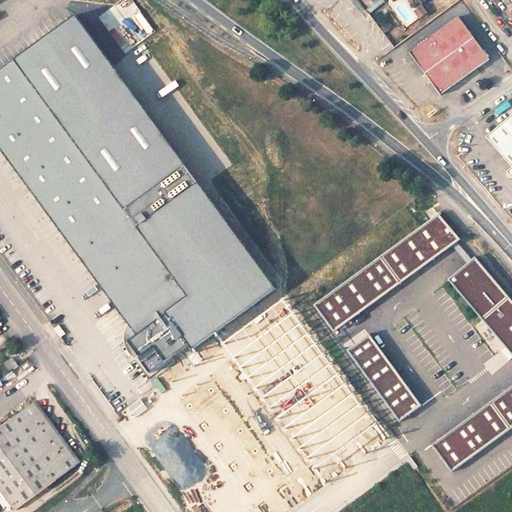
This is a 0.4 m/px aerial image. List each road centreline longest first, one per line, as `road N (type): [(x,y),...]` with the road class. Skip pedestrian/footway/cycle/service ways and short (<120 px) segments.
road 1 (primary): [(191,0),(419,174),(511,258)]
road 2 (residential): [(162,511),(0,285)]
road 3 (primary): [(428,142),(299,0)]
road 4 (primary): [(511,237),(428,142)]
